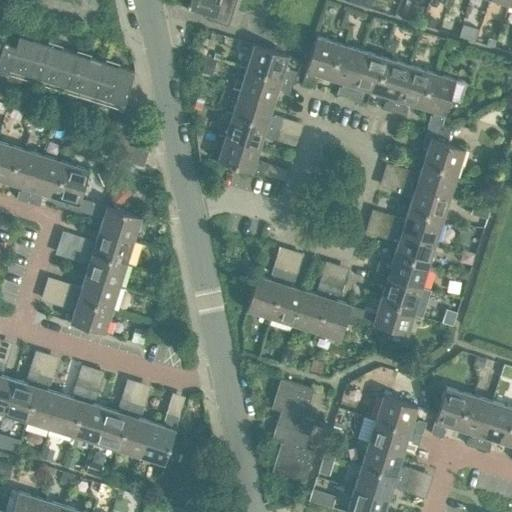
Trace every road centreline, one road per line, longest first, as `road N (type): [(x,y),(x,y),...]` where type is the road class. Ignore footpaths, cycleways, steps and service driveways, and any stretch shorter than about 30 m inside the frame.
road 1 (residential): [(284,213),(286,237),(335,253),(350,239),(374,163),(366,144),(320,131)]
road 2 (residential): [(187,213),(144,0)]
road 3 (residential): [(18,331),(197,382),(223,382)]
road 4 (residential): [(223,382),(187,213)]
road 5 (residential): [(18,331),(50,218),(0,202)]
road 6 (residential): [(250,511),(223,382)]
road 7 (residential): [(430,511),(449,454),(511,473)]
